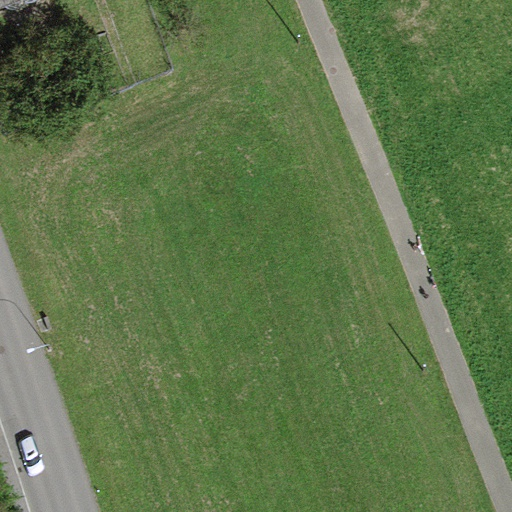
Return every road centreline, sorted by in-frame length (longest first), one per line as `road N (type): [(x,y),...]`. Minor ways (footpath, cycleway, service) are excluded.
road 1 (residential): [(310,0),(511,510)]
road 2 (tertiary): [(0,309),(66,511)]
